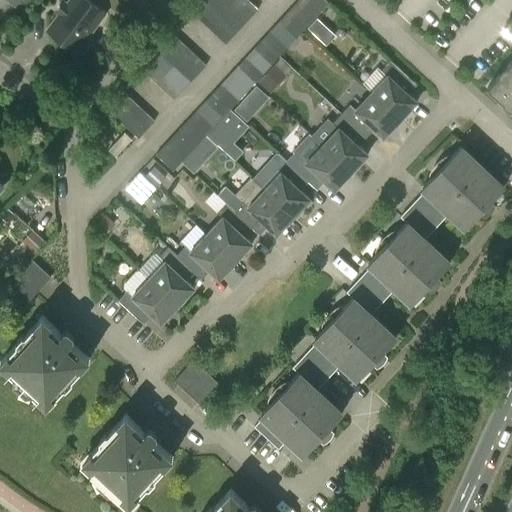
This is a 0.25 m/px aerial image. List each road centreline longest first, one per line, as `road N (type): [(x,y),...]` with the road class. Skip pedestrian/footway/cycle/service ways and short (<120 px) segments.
road 1 (residential): [(142,372),(157,369),(211,312),(228,311),(267,267),(285,267),(323,226),(341,224),(460,98)]
road 2 (residential): [(369,414),(306,486),(282,486),(223,434),(199,434),(143,383),(142,372)]
road 3 (residential): [(77,223),(281,0)]
road 4 (residential): [(77,223),(77,102),(171,0)]
road 5 (residential): [(142,372),(140,359),(79,302),(77,223)]
road 6 (residential): [(460,98),(356,0)]
road 7 (primary): [(511,385),(458,511)]
